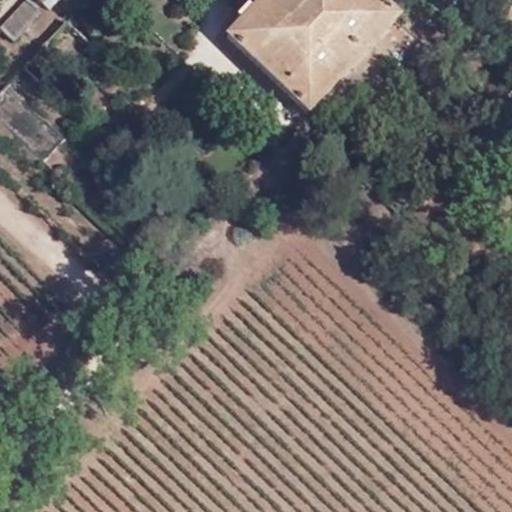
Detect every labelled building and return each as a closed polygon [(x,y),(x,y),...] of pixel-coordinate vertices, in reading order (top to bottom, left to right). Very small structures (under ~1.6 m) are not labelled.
[(48,14),(61,0),(36,0),(35,2),(48,14)] [(226,39),(296,103),(306,114),(308,111),(397,17),(377,0),(262,0),(251,12),(245,7),(244,9),(235,19),(239,24),(226,39)] [(37,14),(25,1),(0,26),(13,39),(37,14)] [(61,26),(19,70),(43,92),(85,48),(61,26)] [(17,91),(0,102),(0,110),(26,151),(47,137),(17,91)]
